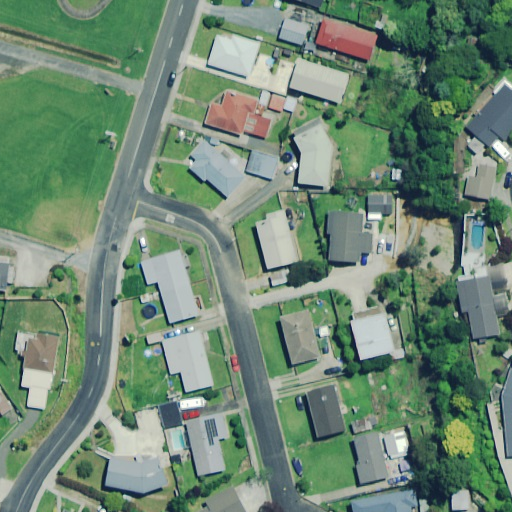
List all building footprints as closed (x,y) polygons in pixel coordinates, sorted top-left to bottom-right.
[(296,0),(322,9),(325,0),(296,0)] [(309,26),(286,19),(280,39),(303,46),(309,26)] [(380,37),(324,19),(316,44),(373,62),(380,37)] [(243,83),(255,46),(238,40),(236,49),(211,41),(202,70),(243,83)] [(344,74),(306,63),(304,69),(291,65),(282,92),(334,108),(344,74)] [(467,128),(477,137),(468,147),(476,154),(485,145),(489,148),(500,137),(504,141),(511,133),(511,88),(505,82),(494,93),(496,95),(467,128)] [(266,107),(281,111),(282,108),(295,112),(298,101),(262,90),(258,102),(226,92),(222,107),(212,104),(205,124),(240,135),(241,131),(268,139),(274,121),(263,118),(266,107)] [(296,136),(302,154),(299,183),(327,187),(333,146),(323,124),(296,136)] [(227,197),(244,177),(204,141),(191,156),(197,161),(190,169),(205,182),(207,179),(227,197)] [(279,159),(253,151),(247,172),(273,180),(279,159)] [(497,168),(480,164),(477,178),(469,177),(466,195),(491,200),(497,168)] [(385,195),(369,195),(368,220),(385,220),(385,195)] [(298,262),(285,211),(267,216),(255,219),(268,269),(298,262)] [(362,233),(364,214),(329,212),(327,235),(331,235),(329,261),(361,263),(362,253),(371,254),(373,234),(362,233)] [(186,267),(191,266),(188,253),(182,255),(181,251),(141,263),(148,285),(158,282),(170,324),(200,315),(186,267)] [(10,259),(0,257),(0,290),(8,291),(10,259)] [(488,277),(486,267),(473,269),(475,279),(458,282),(463,314),(470,313),(473,339),(500,335),(494,293),(509,290),(507,274),(488,277)] [(289,282),(286,271),(270,275),(274,286),(289,282)] [(322,357),(310,310),(280,318),(292,365),(322,357)] [(394,351),(386,314),(352,322),(361,360),(387,354),(389,361),(403,358),(401,349),(394,351)] [(23,352),(26,332),(18,331),(15,351),(23,352)] [(214,385),(201,332),(163,342),(171,374),(181,372),(186,392),(214,385)] [(27,352),(24,352),(23,358),(26,358),(22,386),(31,388),(28,407),(46,409),(49,390),(52,390),(60,339),(36,335),(35,340),(29,339),(27,352)] [(511,369),(503,392),(508,456),(511,456),(511,369)] [(234,384),(224,387),(228,402),(238,399),(234,384)] [(346,431),(335,387),(307,394),(318,438),(346,431)] [(0,412),(10,405),(0,390),(0,412)] [(170,403),(145,409),(148,420),(160,417),(164,429),(184,425),(177,400),(182,399),(180,391),(168,394),(170,403)] [(188,431),(182,433),(186,448),(192,447),(199,476),(226,470),(219,440),(229,437),(223,414),(186,423),(188,431)] [(383,436),(389,456),(409,450),(404,430),(383,436)] [(385,457),(379,437),(379,434),(354,441),(360,461),(356,462),(362,484),(390,476),(385,457)] [(141,464),(111,459),(106,486),(143,493),(167,485),(159,462),(141,464)] [(198,511),(247,511),(235,487),(206,501),(209,507),(198,511)] [(413,511),(413,508),(418,507),(414,490),(352,502),(353,511),(413,511)] [(468,491),(452,491),(452,510),(469,510),(468,491)]
